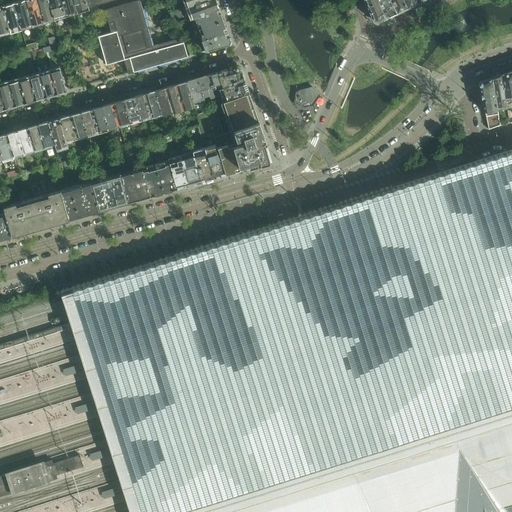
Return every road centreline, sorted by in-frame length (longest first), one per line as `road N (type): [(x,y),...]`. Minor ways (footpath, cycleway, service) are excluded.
road 1 (residential): [(292,176),(0,260)]
road 2 (residential): [(248,50),(0,122)]
road 3 (residential): [(292,176),(362,156),(442,86)]
road 4 (residential): [(359,51),(292,176)]
road 5 (residential): [(248,50),(292,176)]
